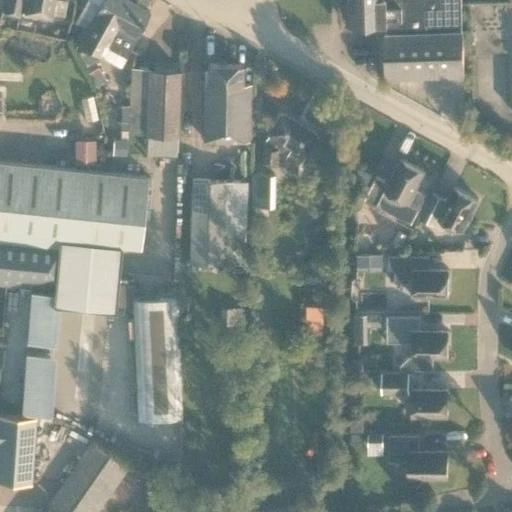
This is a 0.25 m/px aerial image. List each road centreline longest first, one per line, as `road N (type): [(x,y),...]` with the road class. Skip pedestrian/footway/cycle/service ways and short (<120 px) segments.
road 1 (residential): [(511,169),(242,18)]
road 2 (residential): [(508,488),(488,406),(491,261),(511,223)]
